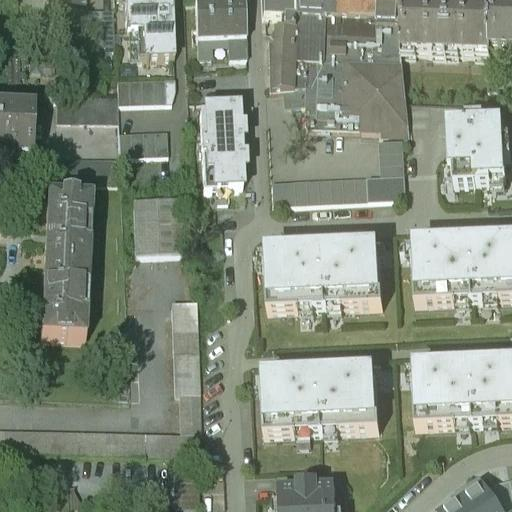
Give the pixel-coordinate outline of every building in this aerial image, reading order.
[(172,20),(169,20),(168,0),(124,0),(126,37),(128,37),(129,66),(173,65),(172,20)] [(225,0),(226,4),(195,6),(197,48),(228,46),(229,66),(247,65),(243,0),(225,0)] [(298,0),(260,0),(262,25),(287,26),(287,37),(297,38),(297,25),(298,0)] [(404,0),(325,0),(325,26),(297,25),(296,53),(295,97),(307,96),(307,111),(307,136),(308,138),(409,139),(406,109),(404,96),(401,62),(401,59),(403,9),(404,9),(404,0)] [(325,0),(298,0),(297,25),(325,26),(325,0)] [(404,9),(403,9),(401,59),(490,61),(491,11),(404,9)] [(511,11),(491,11),(490,61),(489,78),(509,78),(509,58),(511,57),(511,11)] [(113,15),(102,15),(103,51),(114,50),(113,15)] [(297,38),(287,37),(286,53),(296,53),(297,38)] [(286,53),(268,52),(270,99),(284,98),(295,97),(296,53),(286,53)] [(192,114),(249,112),(247,73),(190,75),(192,114)] [(116,108),(174,107),(173,83),(116,84),(116,108)] [(295,97),(284,98),(285,113),(307,111),(307,96),(295,97)] [(116,102),(56,102),(56,127),(117,127),(116,102)] [(35,118),(0,116),(0,163),(33,165),(35,118)] [(199,118),(204,198),(241,196),(237,116),(199,118)] [(466,134),(446,135),(448,179),(453,179),(454,195),(490,193),(490,189),(506,188),(505,168),(511,168),(510,147),(504,147),(503,132),(484,133),(484,128),(466,129),(466,134)] [(118,136),(119,160),(169,158),(169,134),(118,136)] [(402,147),(378,149),(380,185),(271,190),(272,214),(405,207),(402,147)] [(119,166),(57,167),(57,190),(119,190),(119,166)] [(90,208),(46,206),(40,344),(83,346),(90,208)] [(179,208),(132,210),(134,263),(181,261),(179,208)] [(433,252),(415,253),(416,268),(412,268),(414,313),(455,311),(455,307),(469,306),(469,310),(483,309),(483,305),(497,305),(497,308),(511,307),(511,247),(501,248),(501,244),(484,245),(484,249),(451,251),(451,247),(433,248),(433,252)] [(289,259),(268,260),(268,276),(265,276),(267,320),(299,319),(299,315),(313,314),(313,318),(327,317),(327,314),(341,313),(341,316),(382,314),(380,270),(376,270),(375,255),(357,256),(357,252),(339,253),(339,256),(307,258),(306,254),(289,255),(289,259)] [(196,307),(170,308),(174,400),(178,399),(179,424),(200,425),(201,425),(196,307)] [(433,374),(415,375),(416,390),(412,390),(414,435),(455,433),(455,429),(470,429),(470,432),(483,432),(483,428),(497,427),(498,431),(511,429),(511,370),(502,371),(502,367),(484,368),(484,372),(451,373),(451,370),(433,370),(433,374)] [(285,382),(264,383),(265,398),(261,399),(263,443),(296,441),(296,438),(309,437),(309,440),(323,440),(323,436),(337,435),(337,439),(378,437),(376,393),(372,393),(372,377),(354,378),(354,374),(336,375),(336,379),(303,381),(303,377),(285,378),(285,382)] [(0,458),(174,461),(198,461),(201,461),(200,425),(179,424),(180,438),(0,435),(0,458)] [(198,461),(174,461),(173,486),(197,487),(198,461)] [(456,502),(458,505),(448,511),(496,511),(486,496),(479,486),(456,502)] [(486,496),(496,511),(510,511),(511,511),(511,497),(509,486),(498,488),(486,496)] [(297,493),(278,494),(279,507),(282,507),(282,511),(334,511),(334,491),(316,492),(316,488),(297,489),(297,493)]
